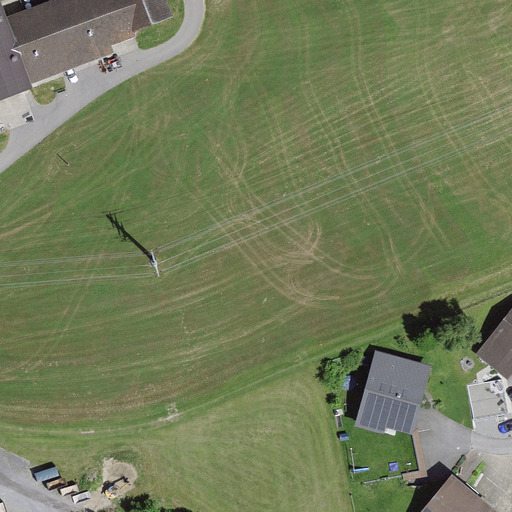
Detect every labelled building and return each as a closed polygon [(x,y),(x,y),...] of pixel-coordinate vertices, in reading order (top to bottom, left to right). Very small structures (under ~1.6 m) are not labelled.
[(0,89),(109,48),(106,41),(172,15),(166,0),(58,0),(4,21),(0,9),(0,89)] [(511,312),(475,357),(505,382),(511,373),(511,312)] [(416,472),(407,435),(429,368),(379,352),(356,423),(340,427),(354,486),(416,472)] [(501,427),(511,422),(511,419),(498,388),(485,393),(501,427)] [(420,511),(489,511),(447,479),(420,511)]
